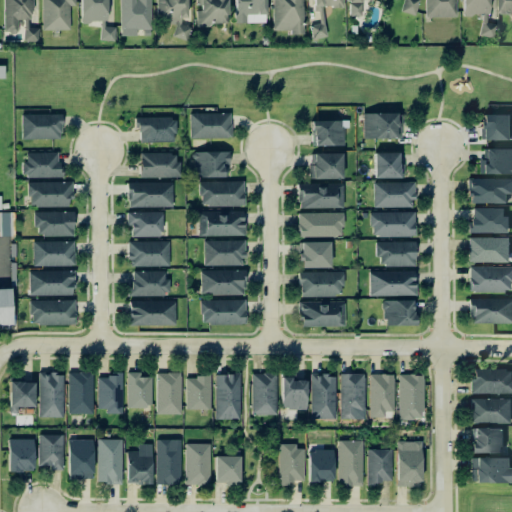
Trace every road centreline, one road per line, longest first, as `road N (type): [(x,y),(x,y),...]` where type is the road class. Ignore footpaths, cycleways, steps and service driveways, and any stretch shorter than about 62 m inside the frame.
road 1 (residential): [(0,354),(21,345),(511,347)]
road 2 (residential): [(41,511),(444,511)]
road 3 (residential): [(444,511),(440,148)]
road 4 (residential): [(99,148),(101,345)]
road 5 (residential): [(270,151),(271,347)]
